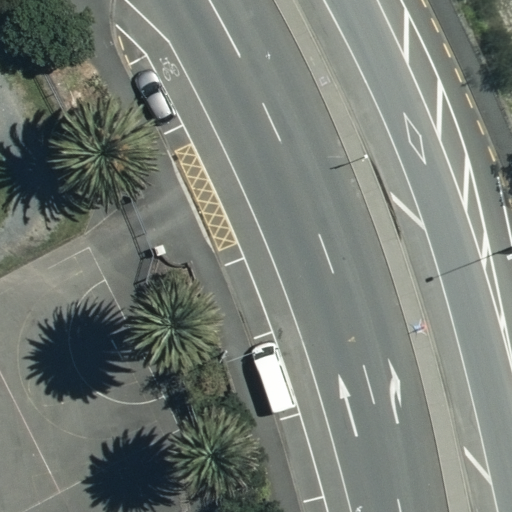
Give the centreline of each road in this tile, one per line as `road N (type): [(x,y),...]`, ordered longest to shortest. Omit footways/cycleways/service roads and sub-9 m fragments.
road 1 (secondary): [(395,511),(347,315),(256,85),(206,0)]
road 2 (secondary): [(347,0),(392,80),(450,234),(511,455)]
